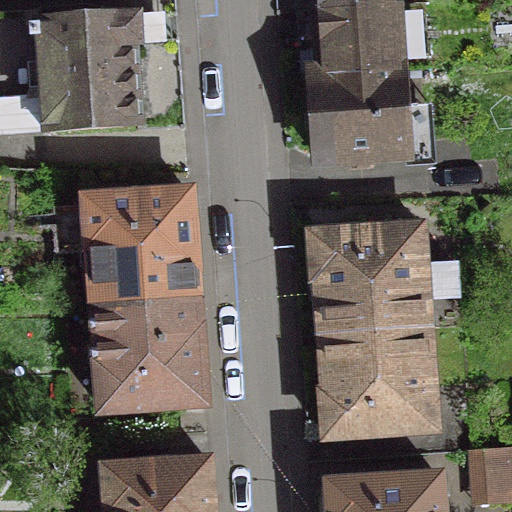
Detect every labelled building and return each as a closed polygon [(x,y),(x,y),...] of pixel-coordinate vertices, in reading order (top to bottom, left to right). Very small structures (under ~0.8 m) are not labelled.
[(299,0),(300,12),(390,6),(389,0),(299,0)] [(297,75),(308,74),(318,73),(318,76),(395,70),(393,53),(423,51),(420,18),(391,20),(390,6),(300,12),(292,12),(297,75)] [(0,136),(136,127),(131,47),(138,46),(135,15),(35,22),(34,12),(0,14),(0,136)] [(318,73),(308,74),(314,163),(401,156),(395,70),(318,76),(318,73)] [(84,248),(85,247),(90,306),(191,299),(185,194),(81,201),(84,248)] [(314,280),(317,337),(423,330),(421,300),(452,298),(450,267),(419,269),(416,229),(386,231),(385,217),(352,219),(353,233),(307,236),(310,280),(314,280)] [(94,365),(93,365),(96,411),(200,404),(191,299),(90,306),(94,365)] [(322,394),(318,394),(321,438),(431,430),(423,330),(317,337),(322,394)] [(507,449),(466,452),(470,505),(510,502),(507,449)] [(103,511),(207,511),(204,462),(100,469),(103,511)] [(326,511),(436,511),(434,478),(325,485),(326,511)]
